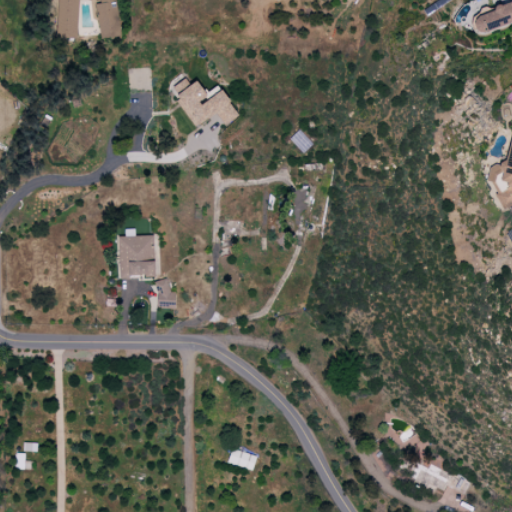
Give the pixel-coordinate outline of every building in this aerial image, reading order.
[(76,38),(76,0),(55,0),(55,38),(76,38)] [(98,39),(118,37),(114,0),(97,0),(98,3),(95,3),(98,39)] [(511,22),(511,1),(469,15),(475,34),(511,22)] [(194,127),(215,113),(223,125),(237,115),(217,85),(204,93),(195,80),(188,85),(184,79),(168,89),(194,127)] [(499,210),(511,205),(511,137),(509,139),(504,161),(487,167),(486,174),(499,210)] [(152,235),(116,236),(117,277),(153,277),(152,235)] [(173,291),(167,291),(167,279),(154,279),(154,307),(173,307),(173,291)] [(35,451),(35,443),(22,442),(22,451),(35,451)] [(225,462),(250,470),(255,456),(230,448),(225,462)]
